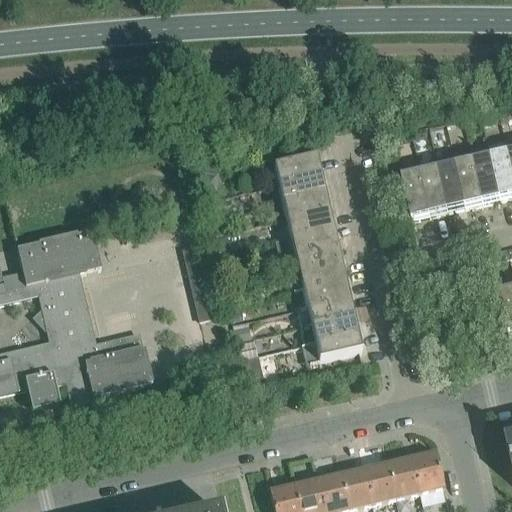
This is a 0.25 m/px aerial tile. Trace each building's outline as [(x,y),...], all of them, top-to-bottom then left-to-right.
[(511,202),(511,174),(508,158),(491,162),(501,205),(511,202)] [(320,179),(316,161),(273,172),(277,189),(320,179)] [(501,205),(491,162),(473,166),(483,209),(501,205)] [(483,209),(473,166),(455,170),(465,213),(483,209)] [(465,213),(455,170),(437,174),(447,217),(465,213)] [(447,217),(437,174),(421,177),(431,221),(447,217)] [(431,221),(421,177),(402,182),(412,225),(431,221)] [(324,197),(320,179),(277,189),(281,207),(324,197)] [(328,214),(324,197),(281,207),(285,224),(328,214)] [(210,221),(232,217),(229,203),(207,208),(210,221)] [(332,232),(328,214),(285,224),(289,242),(332,232)] [(336,249),(335,245),(332,232),(289,242),(274,245),(278,262),(284,261),(336,249)] [(141,354),(138,339),(101,348),(94,349),(77,279),(85,277),(100,274),(91,236),(16,254),(21,278),(1,283),(0,279),(0,399),(26,393),(30,408),(68,399),(71,413),(72,419),(101,412),(98,399),(152,387),(144,353),(141,354)] [(341,267),(336,249),(284,261),(288,280),(341,267)] [(196,252),(195,252),(183,255),(186,268),(198,265),(197,262),(198,261),(196,252)] [(510,264),(508,254),(491,258),(493,268),(510,264)] [(345,285),(341,267),(288,280),(293,297),(302,295),(345,285)] [(349,303),(345,285),(302,295),(306,313),(349,303)] [(511,339),(511,293),(499,297),(509,340),(511,339)] [(300,332),(353,320),(349,303),(306,313),(296,315),(300,332)] [(200,324),(211,322),(208,310),(197,312),(200,324)] [(304,350),(306,349),(357,337),(353,320),(300,332),(304,350)] [(311,368),(361,356),(357,337),(306,349),(311,368)] [(442,494),(434,457),(433,457),(432,454),(417,457),(418,461),(410,463),(419,500),(442,494)] [(419,500),(410,463),(402,464),(402,461),(385,465),(395,505),(419,500)] [(395,505),(385,465),(371,468),(371,472),(363,474),(372,511),(395,505)] [(365,511),(372,511),(363,474),(355,476),(354,472),(339,475),(347,511),(365,511)] [(347,511),(339,475),(323,479),(324,483),(316,485),(322,511),(347,511)] [(322,511),(316,485),(309,487),(308,483),(292,486),(297,511),(322,511)] [(297,511),(292,486),(277,490),(277,494),(269,496),(272,511),(297,511)]
